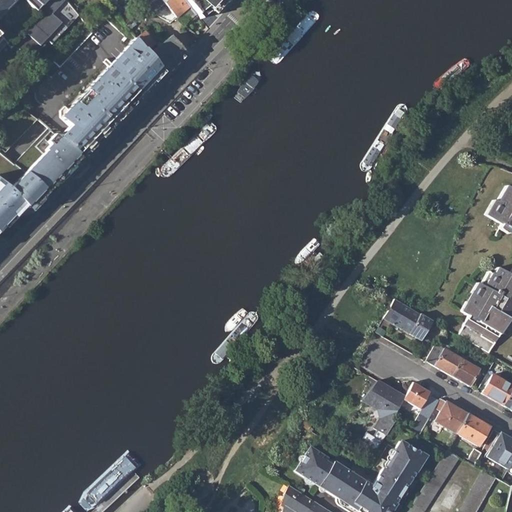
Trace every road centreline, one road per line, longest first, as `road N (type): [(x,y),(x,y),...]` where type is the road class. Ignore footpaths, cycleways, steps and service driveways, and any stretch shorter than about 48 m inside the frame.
road 1 (residential): [(250,0),(0,262)]
road 2 (residential): [(376,352),(511,427)]
